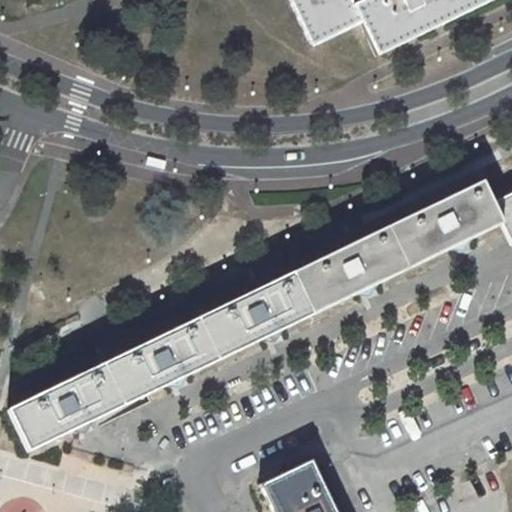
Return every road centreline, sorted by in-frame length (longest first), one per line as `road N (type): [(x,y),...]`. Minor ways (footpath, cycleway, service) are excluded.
road 1 (tertiary): [(511,57),(385,108),(289,124),(160,117),(0,63)]
road 2 (tertiary): [(24,109),(157,150),(258,158),(390,138),(511,90)]
road 3 (residential): [(338,390),(190,463),(208,511)]
road 4 (residential): [(338,390),(350,418),(511,341)]
road 5 (residential): [(511,303),(338,390)]
